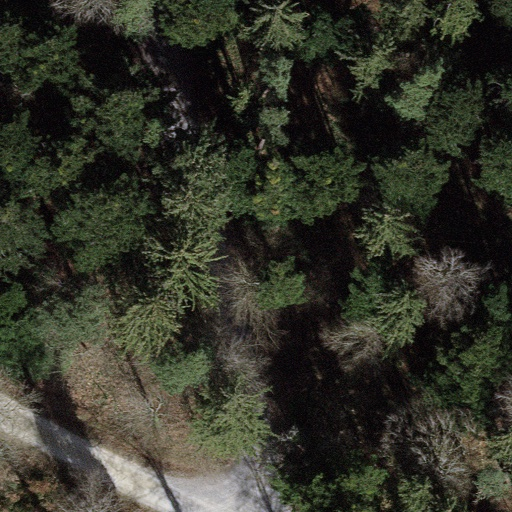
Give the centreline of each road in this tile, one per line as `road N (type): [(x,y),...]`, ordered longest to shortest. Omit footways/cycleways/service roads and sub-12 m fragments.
road 1 (track): [(168,0),(263,511)]
road 2 (track): [(0,401),(194,511)]
